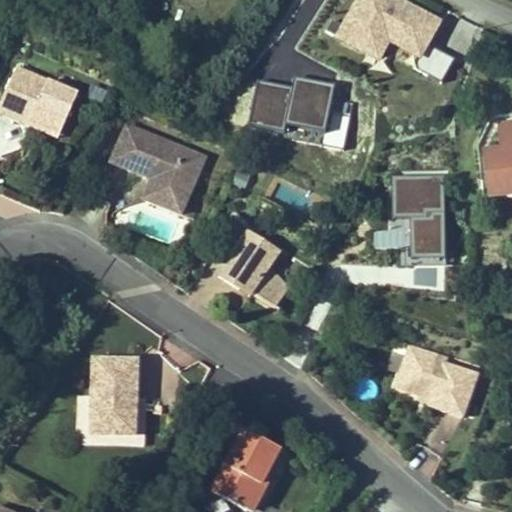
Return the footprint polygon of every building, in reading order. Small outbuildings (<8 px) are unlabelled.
[(419,57),(441,19),(406,0),(352,0),(332,36),(378,61),(389,40),(419,57)] [(425,45),(416,70),(442,80),(452,55),(425,45)] [(61,135),(78,95),(18,68),(0,107),(0,113),(30,127),(33,122),(61,135)] [(295,86),(258,80),(250,129),(327,142),(337,83),(297,76),(295,86)] [(511,121),(501,123),(503,149),(487,151),(490,183),(511,180),(511,121)] [(61,135),(33,122),(30,127),(59,140),(61,135)] [(181,216),(201,168),(180,159),(183,151),(128,126),(111,162),(146,177),(147,174),(153,176),(155,182),(152,187),(149,186),(144,200),(181,216)] [(201,168),(204,160),(183,151),(180,159),(201,168)] [(155,182),(153,176),(147,174),(146,177),(149,186),(152,187),(155,182)] [(385,175),(385,245),(401,245),(401,265),(443,264),(442,174),(385,175)] [(511,193),(511,180),(490,183),(491,196),(511,193)] [(270,269),(280,253),(250,233),(253,228),(233,215),(214,257),(226,264),(218,276),(239,290),(244,282),(254,289),(250,294),(275,310),(288,290),(270,269)] [(250,294),(254,289),(244,282),(239,290),(249,296),(250,294)] [(425,362),(428,353),(410,347),(407,356),(425,362)] [(462,419),(477,376),(445,365),(447,359),(428,353),(425,362),(407,356),(396,388),(420,396),(431,400),(430,405),(429,407),(462,419)] [(134,436),(135,401),(137,362),(95,360),(91,435),(134,436)] [(430,405),(431,400),(420,396),(419,401),(430,405)] [(144,447),(145,401),(135,401),(134,436),(134,447),(144,447)] [(247,511),(280,450),(244,431),(211,493),(247,511)] [(194,511),(197,509),(185,502),(179,511),(194,511)]
